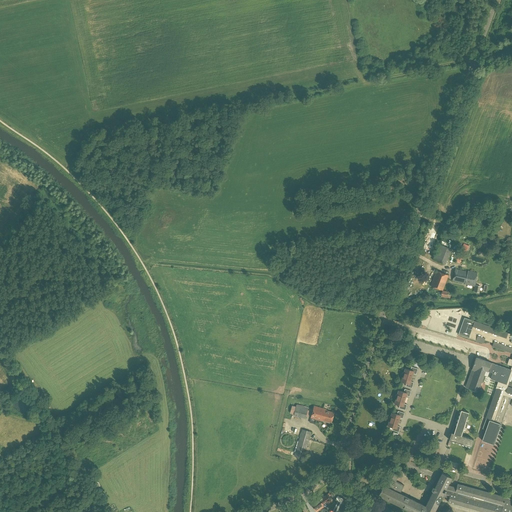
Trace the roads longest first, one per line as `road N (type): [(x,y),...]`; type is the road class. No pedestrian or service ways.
road 1 (track): [(475,62),(120,135)]
road 2 (unclassified): [(381,321),(498,0)]
road 3 (unclassified): [(343,441),(381,321)]
